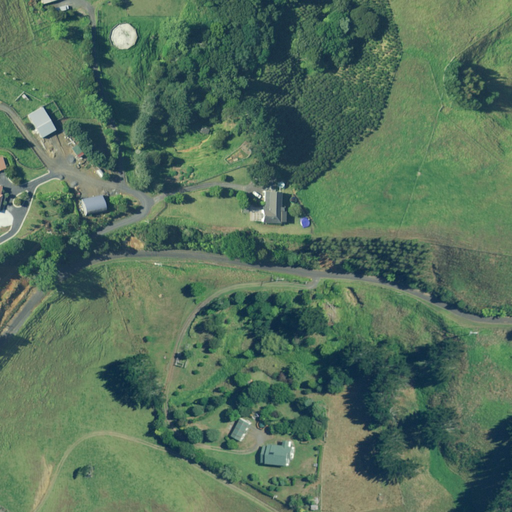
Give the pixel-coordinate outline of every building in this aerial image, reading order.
[(54,130),(40,107),(27,115),(41,138),(54,130)] [(253,222),(277,223),(277,222),(282,222),(283,207),(278,207),(278,193),(263,192),(262,206),(260,206),(260,213),(253,213),(253,222)] [(102,210),(99,196),(79,200),(82,215),(102,210)] [(252,424),(243,419),(234,437),(243,441),(252,424)] [(292,447),(293,441),(284,441),(284,446),(264,444),(263,464),(290,466),(291,459),(294,459),(295,447),(292,447)]
